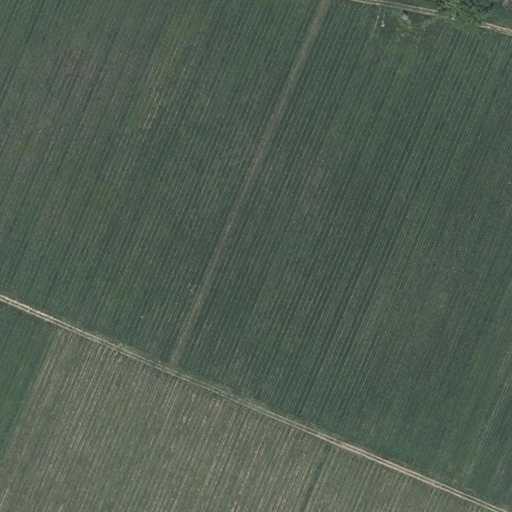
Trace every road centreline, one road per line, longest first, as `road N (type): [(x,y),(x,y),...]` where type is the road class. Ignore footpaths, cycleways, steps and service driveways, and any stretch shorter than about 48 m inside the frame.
road 1 (track): [(0,297),(507,511)]
road 2 (track): [(375,0),(511,32)]
